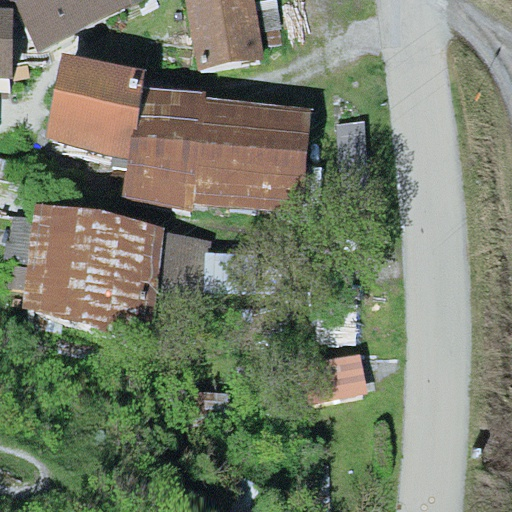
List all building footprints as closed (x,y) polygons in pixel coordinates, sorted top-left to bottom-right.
[(3,0),(16,23),(36,65),(137,11),(131,0),(3,0)] [(255,0),(189,0),(202,68),(266,56),(255,0)] [(16,23),(0,22),(0,92),(14,93),(16,23)] [(46,150),(132,166),(139,102),(145,102),(148,80),(65,60),(46,150)] [(145,102),(139,102),(132,166),(129,199),(303,216),(313,119),(145,102)] [(158,233),(38,212),(21,314),(145,341),(158,233)]
